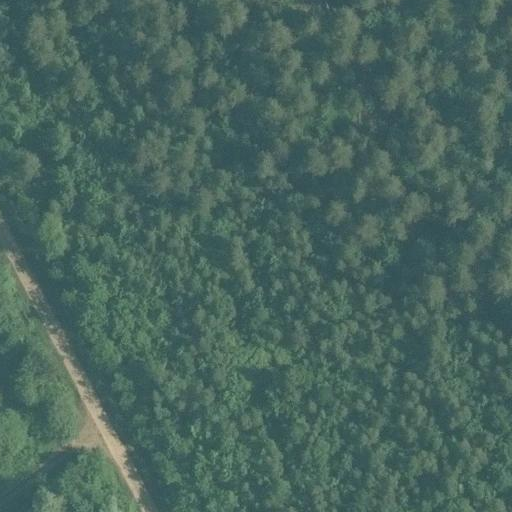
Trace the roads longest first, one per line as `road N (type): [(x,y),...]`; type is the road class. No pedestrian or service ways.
road 1 (unclassified): [(148,511),(0,228)]
road 2 (track): [(102,422),(0,499)]
